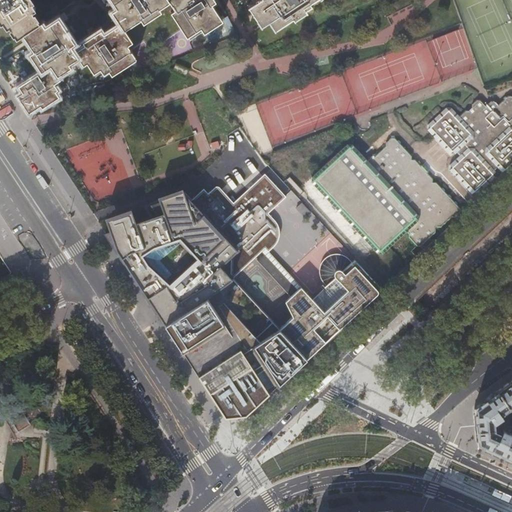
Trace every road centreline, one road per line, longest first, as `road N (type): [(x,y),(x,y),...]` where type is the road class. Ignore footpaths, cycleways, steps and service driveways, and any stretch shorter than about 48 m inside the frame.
road 1 (trunk): [(0,218),(399,95),(511,43)]
road 2 (trunk): [(487,0),(376,50),(0,181)]
road 3 (residential): [(511,196),(314,390)]
road 4 (residential): [(87,285),(216,489)]
road 5 (residential): [(0,153),(87,285)]
road 6 (residential): [(350,475),(424,483),(494,511)]
road 7 (residential): [(314,390),(216,489)]
road 8 (residential): [(410,436),(511,352)]
